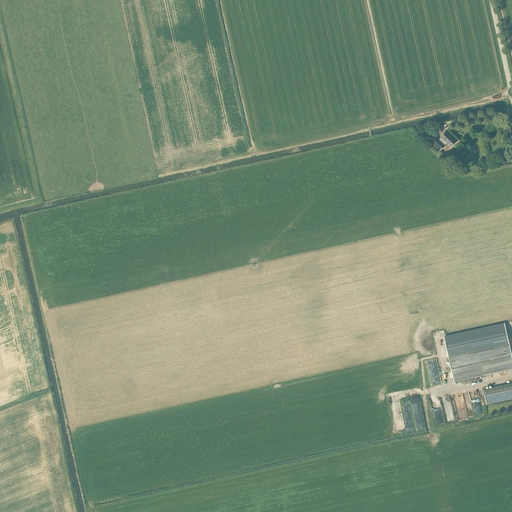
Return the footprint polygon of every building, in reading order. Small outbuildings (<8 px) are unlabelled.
[(441,150),(445,146),(448,143),(451,147),(457,141),(446,131),(441,136),(441,137),(439,140),(438,139),(434,135),(429,139),(441,150)] [(511,356),(503,321),(443,334),(454,383),(511,369),(511,356)] [(427,360),(432,386),(441,384),(436,358),(427,360)] [(486,405),(511,398),(511,383),(483,390),(486,405)] [(452,421),(457,420),(457,417),(454,405),(453,404),(452,410),(449,395),(446,395),(443,396),(442,398),(443,401),(443,402),(446,416),(449,417),(450,413),(452,412),(453,412),(452,420),(448,419),(448,421),(450,420),(452,421)]
